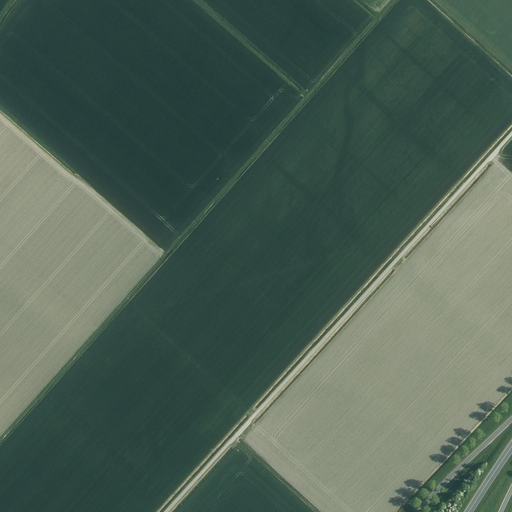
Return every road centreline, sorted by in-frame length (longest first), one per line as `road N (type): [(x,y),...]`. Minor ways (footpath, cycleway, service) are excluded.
road 1 (unclassified): [(166,511),(511,133)]
road 2 (trunk): [(511,419),(419,511)]
